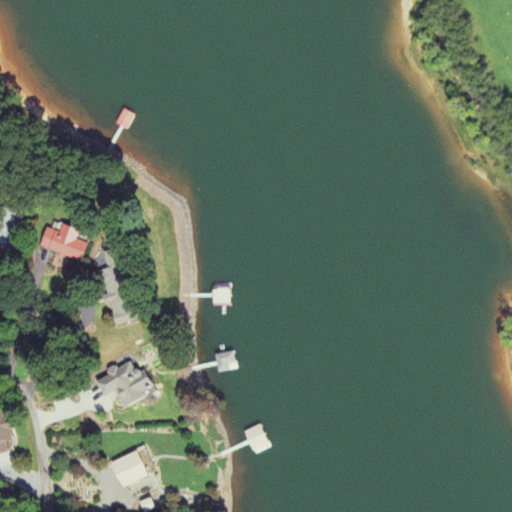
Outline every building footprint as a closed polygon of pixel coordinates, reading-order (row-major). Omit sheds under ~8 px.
[(0,247),(17,251),(26,213),(0,206),(0,247)] [(81,258),(88,234),(48,223),(41,247),(81,258)] [(135,320),(117,265),(98,271),(116,326),(135,320)] [(218,369),(234,368),(233,357),(217,358),(218,369)] [(131,409),(155,394),(143,374),(139,376),(131,364),(111,376),(131,409)] [(5,409),(0,410),(0,454),(7,453),(4,440),(13,438),(5,409)] [(112,463),(121,487),(148,477),(139,453),(112,463)] [(271,488),(271,463),(252,463),(252,488),(271,488)]
